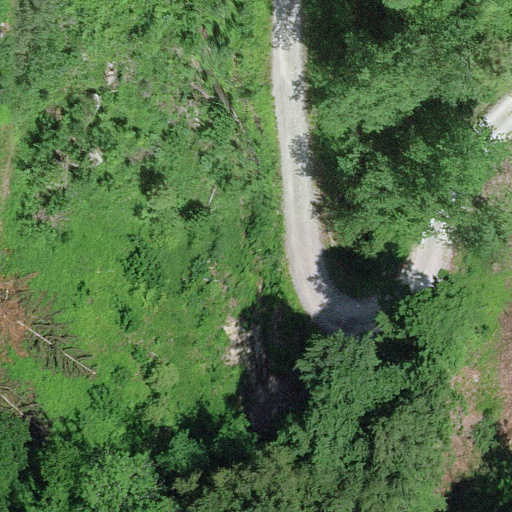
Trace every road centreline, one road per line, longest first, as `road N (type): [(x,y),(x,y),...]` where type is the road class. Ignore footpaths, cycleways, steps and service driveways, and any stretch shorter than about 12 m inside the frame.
road 1 (track): [(0,404),(9,0)]
road 2 (track): [(393,511),(401,455),(389,323)]
